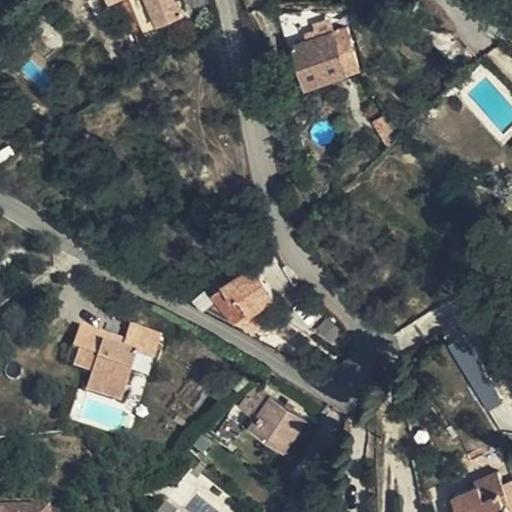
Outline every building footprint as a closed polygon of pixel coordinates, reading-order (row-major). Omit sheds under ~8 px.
[(123,0),(124,3),(130,0),(132,0),(153,49),(168,43),(160,23),(186,12),(180,0),(123,0)] [(132,0),(130,0),(124,3),(146,53),(153,49),(132,0)] [(359,68),(346,27),(295,42),(308,84),(359,68)] [(382,134),(393,126),(384,114),(373,121),(382,134)] [(501,166),(499,161),(486,167),(494,176),(506,180),(506,174),(503,166),(501,166)] [(225,283),(234,297),(241,292),(252,311),(278,295),(258,263),(225,283)] [(241,292),(234,297),(245,315),(252,311),(241,292)] [(90,381),(124,392),(136,355),(152,361),(160,336),(130,326),(125,342),(122,349),(105,343),(107,336),(79,326),(71,350),(77,352),(72,366),(93,373),(90,381)] [(484,411),(503,401),(466,332),(446,343),(484,411)] [(122,349),(125,342),(107,336),(105,343),(122,349)] [(66,363),(72,366),(77,352),(71,350),(66,363)] [(120,403),(124,392),(90,381),(86,392),(120,403)] [(286,447),(305,418),(262,388),(252,391),(242,405),(259,415),(253,425),(286,447)] [(510,511),(501,490),(486,496),(480,482),(456,493),(461,506),(456,507),(458,511),(510,511)]
